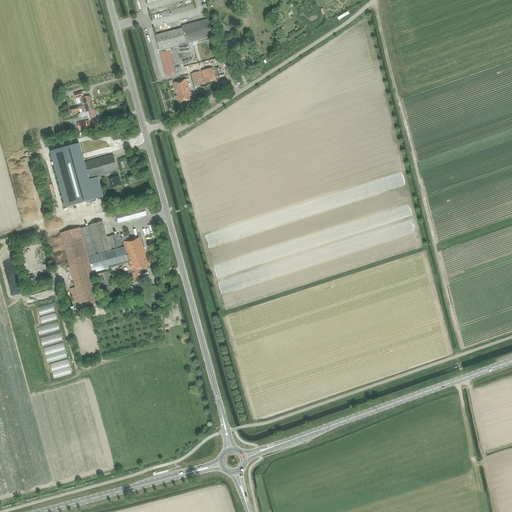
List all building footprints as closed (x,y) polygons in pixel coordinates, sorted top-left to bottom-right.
[(159,34),(155,36),(156,39),(159,49),(160,52),(160,53),(161,56),(164,67),(166,75),(171,74),(177,72),(181,71),(182,71),(181,68),(180,63),(179,61),(179,60),(178,57),(178,55),(185,53),(188,52),(191,51),(191,49),(189,43),(191,43),(198,41),(207,38),(210,38),(212,37),(215,36),(211,23),(210,18),(209,19),(207,19),(204,20),(202,21),(198,22),(196,22),(182,26),(182,28),(181,29),(179,29),(167,32),(166,33),(165,33),(163,33),(159,34)] [(302,28),(286,39),(288,41),(303,32),(306,29),(308,31),(310,30),(307,25),(303,28),(302,28)] [(315,31),(313,29),(302,36),(302,35),(288,44),(285,40),(282,42),(281,40),(276,30),(273,32),(278,42),(280,45),(282,44),(283,46),(286,51),(315,31)] [(212,37),(210,38),(210,39),(213,50),(219,48),(216,40),(216,38),(216,37),(215,36),(212,37)] [(207,70),(202,71),(206,84),(212,82),(216,81),(213,68),(207,70)] [(193,74),(191,74),(194,87),(203,85),(200,72),(198,72),(193,74)] [(181,82),(173,84),(174,87),(179,104),(192,101),(191,97),(194,96),(193,92),(190,93),(187,83),(190,83),(189,79),(182,81),(181,82)] [(90,96),(83,98),(81,92),(74,94),(76,99),(79,98),(81,105),(82,106),(92,103),(90,96)] [(83,113),(94,110),(92,103),(82,106),(81,105),(71,108),(72,112),(79,110),(79,109),(81,108),(83,113)] [(83,113),(80,113),(81,117),(87,116),(88,119),(96,117),(94,110),(83,113)] [(90,126),(89,120),(77,123),(79,129),(90,126)] [(90,179),(86,162),(85,163),(79,144),(50,152),(66,208),(95,200),(89,179),(90,179)] [(113,155),(86,162),(90,179),(112,173),(114,178),(118,176),(117,172),(118,172),(113,155)] [(118,176),(114,178),(109,179),(110,179),(112,187),(110,188),(122,185),(119,176),(118,176)] [(144,206),(116,214),(119,223),(146,216),(144,206)] [(88,226),(61,234),(69,263),(89,258),(89,257),(123,248),(119,234),(107,237),(103,222),(89,225),(87,225),(88,226)] [(140,237),(124,242),(128,260),(129,263),(122,265),(124,271),(127,272),(131,271),(132,273),(132,272),(133,275),(131,276),(131,277),(130,278),(131,280),(132,280),(133,281),(134,280),(135,281),(143,279),(140,269),(148,267),(140,237)] [(89,258),(93,272),(122,265),(129,263),(128,260),(126,260),(123,248),(89,257),(89,258)] [(89,258),(69,263),(80,303),(100,298),(94,274),(89,258)] [(82,312),(102,306),(100,299),(79,305),(82,312)] [(54,303),(37,307),(38,314),(47,313),(47,311),(55,309),(54,303)]
